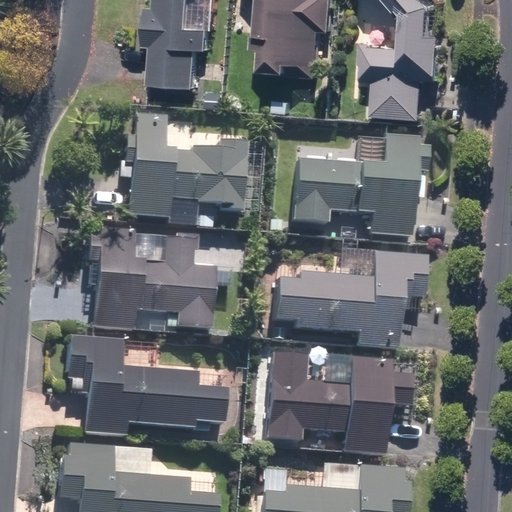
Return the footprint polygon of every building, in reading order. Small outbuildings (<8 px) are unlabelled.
[(160,0),(160,9),(149,8),(147,46),(154,47),(152,83),(198,86),(200,49),(210,50),(211,30),(193,29),(194,0),(160,0)] [(268,0),(268,2),(264,2),(261,46),(269,47),(267,73),(320,77),(323,29),(332,30),(333,0),(268,0)] [(398,0),(412,15),(411,33),(406,33),(405,48),(370,45),(366,81),(379,82),(376,114),(423,118),(426,80),(440,81),(444,35),(435,34),(438,5),(433,0),(398,0)] [(131,164),(127,217),(167,219),(168,201),(197,202),(197,204),(221,206),(220,210),(240,211),(244,145),(219,144),(219,152),(191,150),(191,154),(162,153),(164,118),(134,116),(132,140),(126,140),(125,164),(131,164)] [(297,161),(292,221),(327,224),(328,213),(370,217),(369,234),(410,237),(418,141),(383,138),(380,167),(297,161)] [(100,233),(91,328),(132,332),(134,311),(179,315),(178,325),(209,328),(214,272),(189,269),(192,242),(167,240),(165,267),(130,264),(133,236),(100,233)] [(276,282),(273,322),(294,323),(294,330),(357,335),(356,344),(396,347),(398,311),(407,312),(408,298),(422,299),(425,257),(373,253),(371,281),(298,276),(298,283),(276,282)] [(87,393),(84,433),(125,436),(126,425),(192,430),(193,423),(221,425),(223,394),(194,391),(195,375),(118,369),(120,342),(71,339),(68,379),(82,380),(81,392),(87,393)] [(274,354),(267,439),(299,442),(300,430),(344,434),(343,450),(383,453),(387,407),(406,408),(409,377),(389,375),(390,363),(349,360),(347,391),(303,388),(306,357),(274,354)] [(79,499),(77,511),(215,511),(217,498),(185,496),(186,482),(110,476),(112,450),(70,447),(69,460),(62,459),(59,497),(79,499)] [(403,511),(406,487),(401,486),(402,472),(359,468),(357,496),(284,490),(284,497),(264,495),(262,511),(403,511)]
